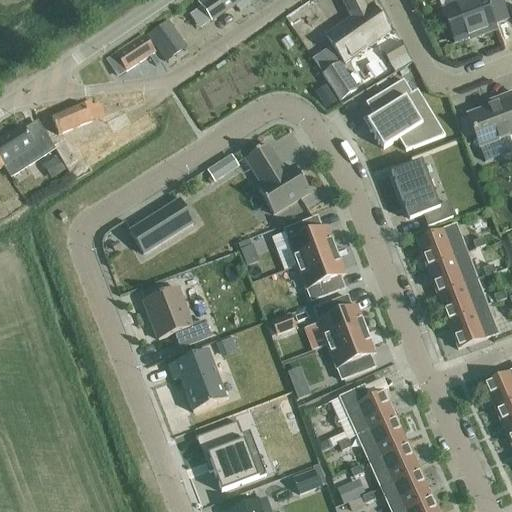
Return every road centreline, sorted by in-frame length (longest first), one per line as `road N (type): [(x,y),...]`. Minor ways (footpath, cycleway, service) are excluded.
road 1 (residential): [(185,511),(91,267),(89,233),(269,112),(288,110),(325,129),(348,160),(434,385)]
road 2 (residential): [(292,0),(167,83),(57,94),(45,79)]
road 3 (residential): [(511,62),(441,82),(425,69),(388,0)]
road 4 (residential): [(45,79),(161,0)]
road 5 (residential): [(434,385),(490,511)]
